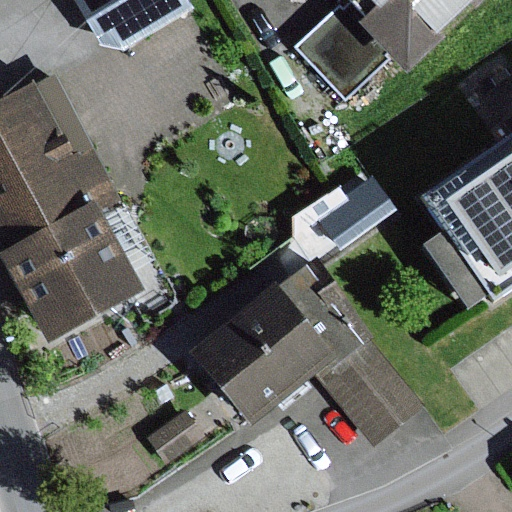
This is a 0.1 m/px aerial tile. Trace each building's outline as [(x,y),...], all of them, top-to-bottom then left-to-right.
[(189,0),(74,0),(101,45),(124,51),(195,9),(189,0)] [(338,0),(343,5),(295,50),(345,103),(393,58),(407,73),(485,0),(338,0)] [(34,84),(0,102),(0,246),(2,251),(0,251),(0,256),(48,346),(148,292),(101,205),(120,194),(56,75),(36,86),(34,84)] [(511,133),(424,195),(496,303),(511,292),(511,133)] [(373,178),(317,216),(340,250),(396,211),(373,178)] [(277,283),(191,354),(252,427),(317,375),(324,385),(374,346),(378,343),(318,258),(279,286),(277,283)] [(425,408),(374,346),(324,385),(374,449),(425,408)] [(205,438),(185,410),(145,438),(166,467),(205,438)]
